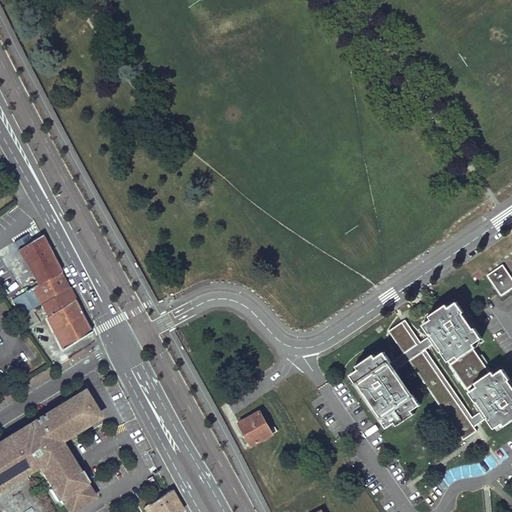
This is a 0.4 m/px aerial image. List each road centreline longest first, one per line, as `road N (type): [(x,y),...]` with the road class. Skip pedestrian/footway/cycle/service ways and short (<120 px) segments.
road 1 (residential): [(511,215),(309,347),(287,345),(246,306),(222,298),(124,345)]
road 2 (primary): [(0,114),(124,345)]
road 3 (primary): [(124,345),(212,511)]
road 4 (residential): [(124,345),(0,417)]
